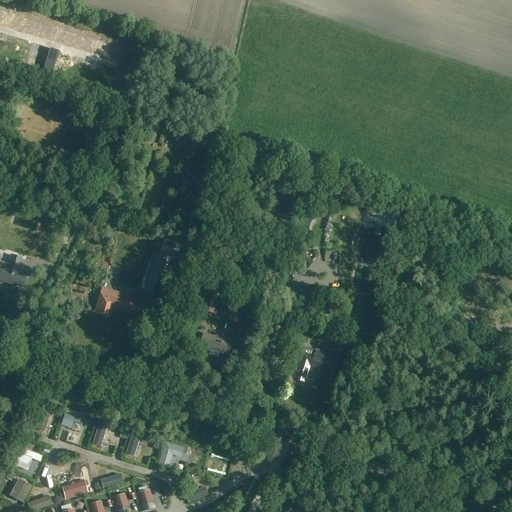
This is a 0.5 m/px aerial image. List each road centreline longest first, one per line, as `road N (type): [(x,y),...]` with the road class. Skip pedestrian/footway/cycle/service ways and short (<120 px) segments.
road 1 (tertiary): [(288,440),(0,350)]
road 2 (tertiary): [(511,510),(288,440)]
